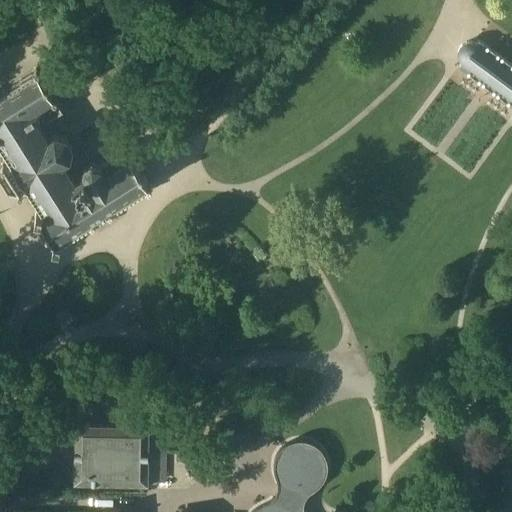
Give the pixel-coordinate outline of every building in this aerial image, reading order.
[(511,64),(477,38),(474,42),(470,40),(465,40),(460,43),(457,47),(456,53),(457,58),(460,61),(457,65),(511,105),(511,64)] [(35,66),(34,67),(34,69),(0,89),(0,143),(10,160),(5,163),(5,162),(3,161),(1,162),(1,164),(1,165),(0,165),(0,179),(7,191),(16,193),(18,192),(19,192),(21,192),(22,191),(22,189),(21,189),(27,185),(43,211),(42,212),(35,211),(33,218),(38,219),(35,228),(43,240),(52,241),(51,246),(59,248),(60,240),(91,221),(91,222),(93,222),(94,222),(95,220),(94,218),(108,210),(108,211),(110,211),(111,211),(112,209),(112,208),(147,185),(147,186),(149,187),(151,186),(151,184),(150,182),(148,182),(147,182),(141,172),(142,171),(141,169),(140,168),(139,169),(132,158),(133,158),(133,156),(132,154),(130,154),(128,155),(128,157),(105,172),(100,164),(91,162),(83,167),(83,173),(82,173),(82,174),(82,175),(75,179),(64,162),(70,158),(72,146),(65,136),(52,132),(47,136),(40,123),(63,109),(56,98),(57,97),(56,95),(55,94),(53,94),(46,84),(47,83),(47,82),(47,81),(45,80),(44,80),(38,70),(38,68),(38,66),(37,65),(35,66)] [(146,480),(147,432),(147,426),(75,425),(74,483),(146,484),(146,480)] [(166,481),(166,432),(147,432),(146,480),(166,481)] [(274,495),(270,501),(266,503),(259,507),(252,511),(251,511),(302,511),(301,505),(302,498),(307,492),(311,490),(316,487),(322,481),(326,472),(328,463),(325,454),(320,448),(313,442),(305,440),(295,440),(287,443),(282,447),(277,453),(275,460),(275,468),(277,476),(279,483),(278,489),(277,491),(274,495)]
